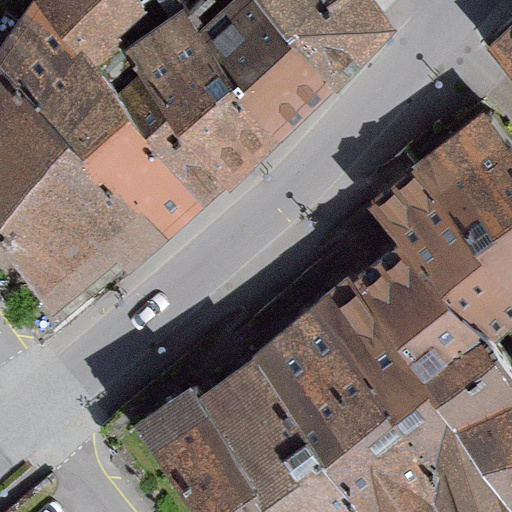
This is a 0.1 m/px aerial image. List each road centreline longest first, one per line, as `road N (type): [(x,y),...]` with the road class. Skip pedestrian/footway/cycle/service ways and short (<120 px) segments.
road 1 (residential): [(34,399),(268,196),(421,29)]
road 2 (residential): [(117,511),(34,399)]
road 3 (residential): [(511,124),(421,29)]
